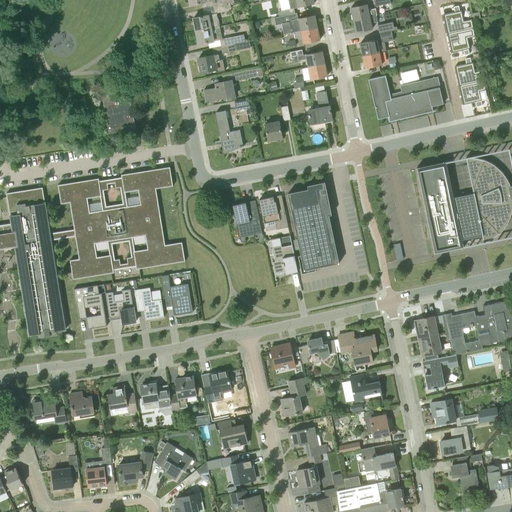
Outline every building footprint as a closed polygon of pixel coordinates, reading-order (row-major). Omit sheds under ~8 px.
[(314,4),(313,0),(288,0),(289,2),(290,4),(291,9),(287,9),(283,10),(278,12),(279,16),(295,13),(294,8),(314,4)] [(227,4),(213,7),(214,14),(208,15),(193,18),(196,31),(219,26),(217,13),(229,11),(227,4)] [(354,20),(376,15),(377,14),(376,8),(368,10),(367,4),(351,7),(354,20)] [(444,14),(448,32),(467,28),(463,9),(444,14)] [(294,32),(317,27),(315,15),(299,18),(299,19),(296,19),(295,14),(295,13),(279,16),(279,17),(274,18),(276,24),(279,23),(280,24),(291,22),(293,32),(294,32)] [(376,15),(354,20),(356,32),(372,29),(371,23),(378,22),(376,15)] [(379,33),(392,31),(398,29),(397,26),(394,26),(393,22),(378,25),(379,33)] [(221,46),(245,42),(244,35),(222,39),(219,26),(196,31),(199,44),(214,41),(220,40),(221,46)] [(317,27),(294,32),(295,38),(302,37),(304,43),(320,40),(317,27)] [(449,33),(453,52),(471,48),(467,29),(449,33)] [(392,31),(379,33),(378,33),(380,42),(377,43),(376,39),(361,43),(363,55),(379,52),(387,50),(385,41),(394,39),(392,31)] [(245,42),(221,46),(221,47),(212,49),(214,55),(198,58),(201,72),(216,70),(217,72),(225,71),(224,69),(230,68),(228,60),(223,61),(222,60),(220,60),(219,55),(237,51),(235,44),(245,42)] [(303,55),(302,49),(290,52),(292,62),(299,61),(299,60),(298,56),(303,55)] [(307,59),(308,67),(324,63),(322,51),(306,54),(307,59)] [(382,65),(379,52),(363,55),(366,68),(382,65)] [(432,61),(434,70),(440,68),(438,60),(432,61)] [(455,66),(459,85),(477,81),(473,62),(455,66)] [(324,63),(308,67),(309,69),(311,79),(327,76),(324,63)] [(207,101),(235,95),(232,81),(263,75),(261,68),(222,75),(223,81),(218,82),(216,85),(216,87),(205,89),(207,101)] [(418,68),(403,72),(405,82),(421,78),(418,68)] [(390,95),(385,75),(368,79),(378,119),(388,117),(389,122),(434,111),(433,106),(443,104),(437,77),(424,80),(400,85),(402,92),(390,95)] [(295,89),(304,87),(302,76),(295,78),(296,83),(294,84),(295,89)] [(459,85),(463,104),(482,100),(477,81),(459,85)] [(109,133),(124,131),(136,128),(132,108),(129,91),(102,96),(109,133)] [(328,106),(325,92),(318,93),(321,108),(309,110),(312,125),(332,121),(330,106),(328,106)] [(248,99),(234,102),(236,111),(250,108),(248,99)] [(284,121),(290,120),(288,107),(281,108),(284,121)] [(230,131),(225,110),(216,112),(221,141),(224,141),(226,149),(239,146),(240,147),(244,147),(240,129),(230,131)] [(268,141),(283,138),(280,121),(265,124),(268,141)] [(417,168),(435,253),(464,247),(462,240),(482,236),(484,243),(485,243),(489,241),(495,237),(498,234),(499,235),(507,225),(511,206),(511,192),(511,188),(500,170),(493,164),(483,159),(483,160),(472,157),(467,157),(466,157),(474,193),(454,197),(446,162),(417,168)] [(74,229),(50,233),(43,188),(7,193),(12,223),(0,225),(0,248),(15,246),(30,335),(39,334),(40,337),(57,334),(56,331),(65,329),(51,240),(75,237),(79,259),(70,260),(73,279),(114,273),(113,270),(136,266),(136,269),(185,261),(182,242),(165,245),(156,189),(173,186),(170,167),(121,175),(122,178),(99,181),(99,179),(58,185),(61,204),(70,203),(74,229)] [(308,189),(288,193),(289,198),(304,270),(339,263),(325,193),(327,193),(325,181),(308,185),(308,189)] [(289,228),(282,196),(259,201),(265,225),(275,223),(277,231),(289,228)] [(255,200),(233,205),(239,234),(249,231),(250,235),(262,232),(255,200)] [(285,271),(286,273),(298,270),(292,243),(281,245),(281,244),(272,246),(275,260),(272,261),(275,273),(285,271)] [(400,243),(393,244),(396,261),(403,259),(400,243)] [(488,248),(489,255),(508,252),(507,246),(488,248)] [(167,307),(172,306),(173,306),(174,315),(193,312),(188,284),(171,286),(170,284),(163,285),(167,307)] [(98,286),(98,285),(74,289),(80,319),(86,318),(88,329),(107,326),(102,293),(99,294),(97,294),(95,286),(98,286)] [(146,320),(153,319),(164,317),(161,300),(152,301),(150,301),(147,288),(138,290),(135,290),(135,296),(136,299),(142,298),(146,320)] [(136,322),(130,289),(122,290),(124,300),(115,302),(113,292),(106,293),(110,319),(111,319),(111,318),(122,316),(123,323),(135,322),(136,322)] [(479,331),(482,345),(491,343),(511,338),(511,312),(509,300),(483,306),(485,314),(476,316),(477,322),(479,331)] [(451,314),(446,315),(449,331),(454,355),(456,355),(483,349),(482,345),(479,331),(477,322),(476,316),(474,311),(452,316),(451,314)] [(438,334),(436,325),(434,316),(414,320),(416,329),(418,338),(438,334)] [(444,351),(445,357),(454,355),(449,331),(445,332),(449,350),(444,351)] [(355,338),(353,332),(338,335),(341,351),(353,349),(356,365),(373,362),(371,351),(377,350),(374,335),(355,338)] [(418,338),(420,346),(422,356),(442,352),(440,342),(438,334),(418,338)] [(322,342),(321,337),(308,340),(309,344),(299,347),(302,361),(308,359),(310,355),(317,353),(323,360),(329,354),(337,353),(334,340),(322,342)] [(296,367),(295,362),(291,344),(270,349),(274,367),(288,363),(289,369),(296,367)] [(425,373),(428,389),(445,386),(441,365),(448,363),(449,368),(458,366),(456,355),(454,355),(445,357),(422,361),(424,368),(430,367),(431,372),(425,373)] [(511,363),(503,364),(504,372),(511,370),(511,363)] [(229,380),(227,371),(202,376),(208,402),(222,399),(221,392),(232,389),(230,380),(229,380)] [(366,384),(364,373),(350,376),(355,401),(363,400),(362,395),(381,391),(379,381),(366,384)] [(171,396),(173,410),(181,408),(187,407),(185,397),(197,394),(193,376),(176,379),(179,395),(171,396)] [(290,387),(304,384),(304,383),(305,383),(304,378),(288,381),(290,387)] [(158,388),(157,380),(153,381),(153,384),(141,385),(144,403),(157,401),(159,411),(164,415),(172,414),(172,410),(173,410),(171,396),(170,397),(168,387),(158,388)] [(306,394),(304,384),(290,387),(292,397),(281,399),(285,416),(303,412),(299,396),(306,394)] [(126,395),(124,386),(113,388),(114,393),(108,394),(111,416),(128,413),(128,414),(137,412),(134,393),(126,395)] [(73,415),(94,412),(91,396),(79,399),(78,393),(70,394),(73,415)] [(56,408),(55,399),(42,401),(42,399),(32,400),(35,419),(54,416),(55,423),(67,422),(64,407),(56,408)] [(455,420),(456,427),(467,425),(498,419),(496,408),(479,411),(479,414),(464,417),(461,403),(453,405),(451,399),(431,403),(432,411),(435,410),(437,424),(455,420)] [(373,417),(372,410),(363,412),(368,434),(372,434),(373,437),(390,434),(387,420),(385,420),(383,415),(373,417)] [(198,423),(211,422),(211,414),(197,415),(198,423)] [(219,414),(211,416),(212,422),(220,421),(219,414)] [(232,427),(231,420),(219,423),(223,442),(225,448),(248,443),(244,425),(232,427)] [(467,425),(456,427),(452,428),(454,439),(441,441),(443,453),(471,448),(467,425)] [(307,457),(320,455),(328,453),(326,444),(319,446),(315,427),(288,432),(291,446),(305,443),(307,457)] [(167,442),(166,444),(161,441),(158,446),(163,449),(154,462),(168,471),(167,473),(175,479),(182,470),(184,471),(193,458),(184,453),(181,458),(173,453),(176,448),(167,442)] [(339,454),(360,450),(358,443),(338,447),(339,454)] [(376,456),(374,446),(361,449),(364,464),(372,462),(374,470),(389,467),(391,480),(399,479),(394,453),(376,456)] [(101,448),(103,464),(111,463),(109,448),(101,448)] [(121,484),(137,482),(136,474),(143,473),(142,469),(151,468),(154,453),(147,451),(144,462),(119,465),(121,484)] [(71,472),(79,471),(77,455),(69,456),(70,468),(53,470),(55,489),(73,487),(71,472)] [(240,462),(238,455),(220,459),(222,467),(232,465),(236,484),(256,479),(251,460),(240,462)] [(322,462),(320,455),(307,457),(309,465),(322,462)] [(468,473),(467,463),(471,462),(470,455),(458,458),(459,464),(453,465),(455,477),(462,476),(462,480),(461,480),(462,491),(479,488),(476,471),(468,473)] [(207,462),(196,470),(183,481),(187,487),(201,476),(210,474),(207,462)] [(499,471),(498,465),(487,466),(488,472),(491,489),(511,484),(511,468),(499,471)] [(105,466),(104,466),(86,468),(89,487),(107,485),(105,466)] [(303,477),(298,478),(300,487),(320,483),(316,466),(301,469),(303,477)] [(7,491),(7,490),(12,488),(12,489),(23,484),(16,468),(9,471),(8,468),(4,470),(6,475),(1,478),(7,491)] [(401,489),(379,493),(377,483),(344,489),(337,490),(338,496),(337,496),(340,511),(379,511),(383,511),(382,509),(389,507),(389,508),(404,505),(401,489)] [(333,511),(330,497),(337,496),(338,496),(337,490),(337,488),(334,488),(324,491),(326,498),(325,498),(304,503),(306,511),(307,511),(312,511),(333,511)] [(247,498),(245,489),(231,493),(232,501),(234,510),(243,508),(243,511),(253,511),(254,511),(257,511),(261,511),(263,511),(259,495),(247,498)] [(198,511),(196,501),(202,500),(201,493),(176,498),(178,507),(173,508),(173,511),(198,511)]
